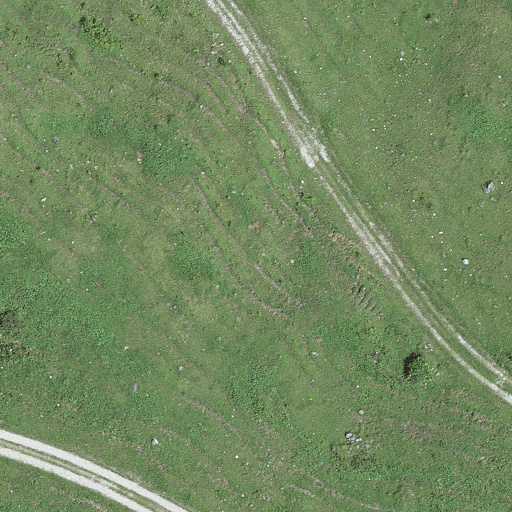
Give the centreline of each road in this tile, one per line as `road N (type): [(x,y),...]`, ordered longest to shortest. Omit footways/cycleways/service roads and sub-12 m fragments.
road 1 (track): [(511,391),(411,314),(208,0)]
road 2 (track): [(0,451),(157,511)]
